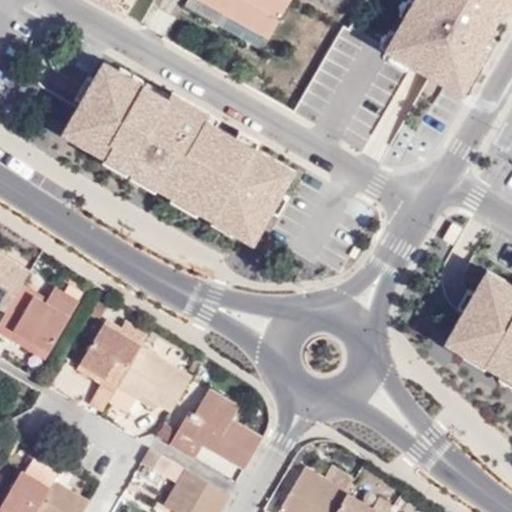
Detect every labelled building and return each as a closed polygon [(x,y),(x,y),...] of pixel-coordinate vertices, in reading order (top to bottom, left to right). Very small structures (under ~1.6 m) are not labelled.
[(260,47),(268,35),(208,0),(184,0),(183,2),(260,47)] [(208,0),(268,35),(287,0),(208,0)] [(511,0),(414,0),(384,49),(465,98),(491,57),(511,21),(511,0)] [(107,67),(71,133),(265,240),(302,174),(107,67)] [(20,287),(28,274),(0,258),(0,309),(5,313),(20,287)] [(53,278),(58,270),(49,265),(44,273),(53,278)] [(511,287),(486,274),(448,344),(511,378),(511,287)] [(52,289),(45,302),(20,287),(5,313),(0,321),(0,332),(43,358),(76,303),(52,289)] [(108,314),(102,325),(141,347),(147,337),(108,314)] [(102,379),(98,386),(99,387),(113,394),(139,349),(140,347),(102,325),(101,325),(78,364),(102,379)] [(113,394),(119,397),(144,352),(139,349),(113,394)] [(152,409),(168,418),(190,380),(144,352),(119,397),(133,405),(137,399),(152,409)] [(78,364),(73,372),(98,386),(102,379),(78,364)] [(99,387),(88,405),(101,413),(105,407),(113,394),(99,387)] [(119,397),(113,394),(105,407),(125,419),(133,405),(119,397)] [(236,414),(205,396),(202,401),(233,418),(236,414)] [(133,405),(150,414),(152,409),(137,399),(133,405)] [(241,475),(254,453),(260,443),(229,425),(233,418),(202,401),(190,423),(184,421),(176,436),(199,450),(241,475)] [(169,448),(192,462),(199,450),(176,436),(169,448)] [(149,452),(140,466),(162,478),(171,465),(149,452)] [(31,463),(23,477),(49,492),(53,485),(57,478),(31,463)] [(171,465),(162,478),(175,485),(183,472),(171,465)] [(275,511),(335,511),(345,495),(320,481),(300,469),(275,511)] [(350,485),(326,471),(320,481),(345,495),(350,485)] [(168,511),(220,511),(228,499),(183,472),(175,485),(162,508),(168,511)] [(23,477),(21,475),(0,511),(37,511),(49,492),(23,477)] [(83,511),(87,506),(53,485),(49,492),(37,511),(83,511)] [(374,498),(368,509),(345,495),(335,511),(387,511),(390,508),(374,498)]
